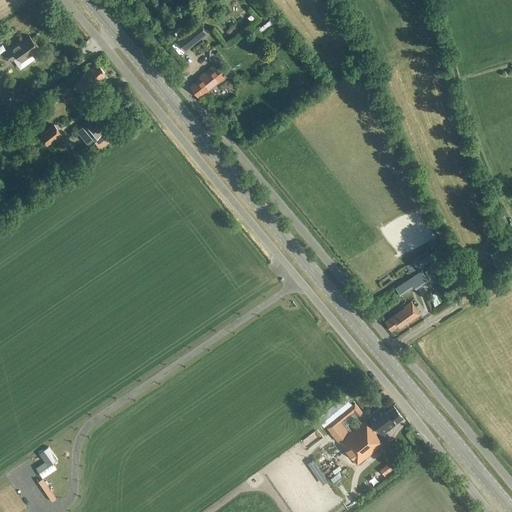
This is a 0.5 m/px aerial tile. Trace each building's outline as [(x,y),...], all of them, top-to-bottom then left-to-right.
[(275,23),(271,18),(258,29),(261,34),(275,23)] [(174,39),(183,51),(207,33),(197,21),(174,39)] [(240,29),(235,24),(226,31),(230,37),(240,29)] [(39,48),(30,36),(19,43),(19,42),(5,51),(11,59),(17,55),(21,61),(39,48)] [(102,75),(104,73),(97,64),(74,85),(86,98),(102,84),(99,81),(104,77),(102,75)] [(197,80),(190,86),(198,97),(205,91),(206,92),(224,78),(213,65),(200,75),(201,76),(196,79),(197,80)] [(82,126),(76,131),(87,145),(92,141),(102,133),(106,130),(99,121),(95,124),(94,125),(91,122),(84,128),(82,126)] [(46,145),(60,134),(54,125),(39,136),(46,145)] [(99,149),(112,140),(106,132),(94,141),(99,149)] [(60,166),(64,171),(70,166),(67,161),(60,166)] [(417,261),(421,267),(433,259),(436,257),(434,254),(428,258),(426,255),(417,261)] [(424,269),(429,279),(437,275),(432,265),(424,269)] [(420,269),(394,287),(399,295),(413,286),(415,288),(428,280),(420,269)] [(441,299),(449,299),(449,288),(441,288),(441,299)] [(430,296),(434,307),(440,302),(436,291),(430,296)] [(403,309),(385,322),(391,330),(398,326),(399,328),(419,313),(411,301),(403,307),(403,309)] [(367,414),(372,408),(365,402),(360,408),(367,414)] [(354,403),(325,426),(332,436),(334,435),(339,442),(357,464),(383,443),(364,421),(354,430),(351,432),(343,422),(353,413),(356,416),(362,412),(354,403)] [(379,407),(366,417),(381,435),(402,418),(394,406),(384,414),(379,407)] [(330,450),(336,462),(341,459),(343,463),(348,461),(344,452),(338,455),(335,448),(330,450)] [(385,451),(376,458),(378,462),(388,455),(385,451)] [(370,478),(376,487),(386,480),(379,471),(370,478)] [(349,490),(356,484),(353,479),(346,485),(349,490)] [(12,483),(0,491),(0,493),(5,500),(2,502),(8,511),(18,511),(28,506),(12,483)]
